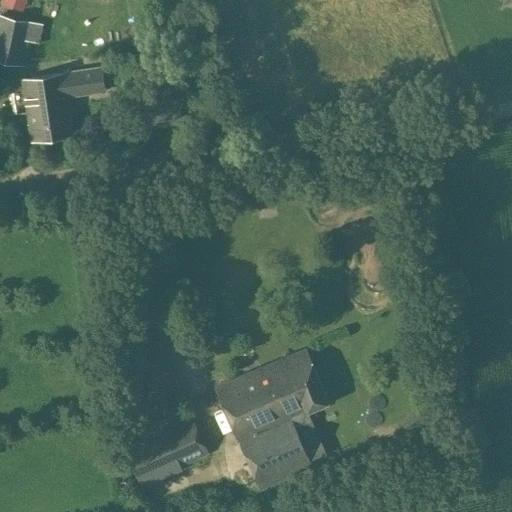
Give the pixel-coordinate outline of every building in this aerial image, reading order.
[(24,8),(27,0),(4,0),(4,1),(24,8)] [(0,62),(23,67),(32,23),(0,16),(0,62)] [(67,97),(105,91),(101,68),(23,80),(32,141),(72,136),(67,97)] [(151,115),(153,129),(179,126),(177,111),(151,115)] [(133,427),(185,404),(153,329),(114,346),(126,372),(112,378),(133,427)] [(307,412),(329,402),(306,351),(218,389),(259,484),(309,463),(291,421),(308,413),(307,412)] [(181,469),(209,455),(193,419),(125,450),(142,489),(182,471),(181,469)]
